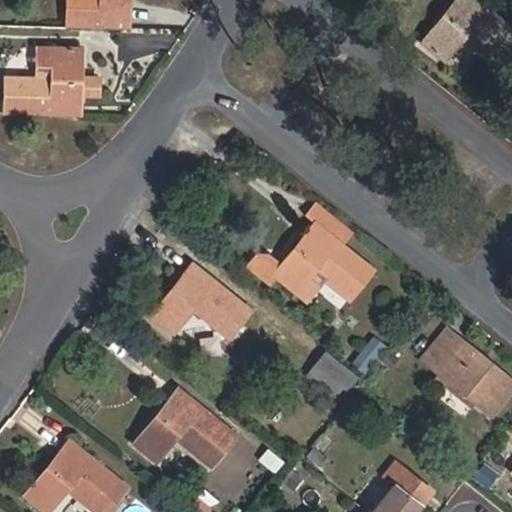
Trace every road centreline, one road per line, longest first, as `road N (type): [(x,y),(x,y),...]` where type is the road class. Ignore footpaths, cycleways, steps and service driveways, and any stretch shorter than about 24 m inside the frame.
road 1 (residential): [(200,62),(511,321)]
road 2 (residential): [(511,163),(309,0)]
road 3 (residential): [(122,186),(200,62)]
road 4 (residential): [(54,305),(122,186)]
road 5 (residential): [(16,189),(54,305)]
